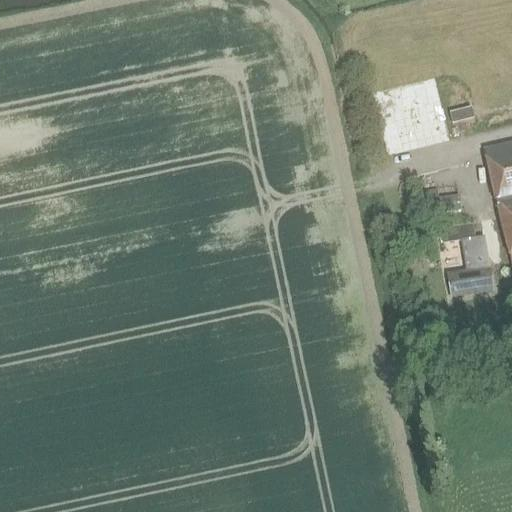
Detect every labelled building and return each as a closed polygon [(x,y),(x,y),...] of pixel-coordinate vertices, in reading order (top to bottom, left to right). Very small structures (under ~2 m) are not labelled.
[(474,122),(471,112),(450,117),(453,127),(474,122)] [(511,147),(485,154),(511,270),(511,147)] [(461,214),(459,200),(438,203),(437,194),(425,195),(426,204),(423,204),(424,218),(461,214)] [(473,228),(441,232),(443,247),(461,245),(475,242),(473,228)] [(475,242),(461,245),(465,276),(490,272),(485,241),(475,242)] [(493,296),(490,272),(465,276),(447,278),(451,302),(493,296)]
